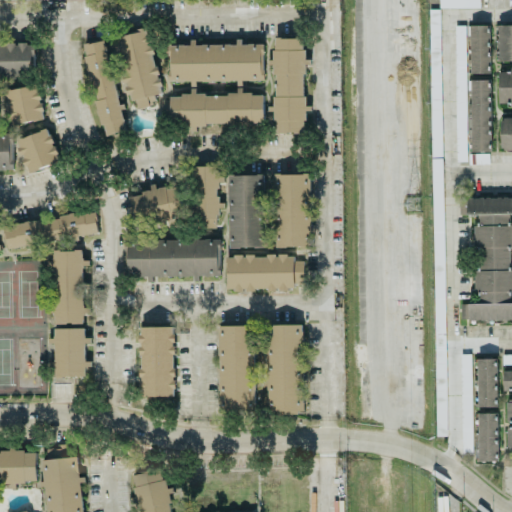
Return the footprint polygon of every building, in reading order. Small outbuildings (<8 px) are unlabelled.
[(478,8),(478,0),(438,0),(439,9),(478,8)] [(429,9),(435,436),(447,436),(441,9),(429,9)] [(511,23),(498,24),(497,59),(511,59),(511,23)] [(456,162),(467,161),(465,25),(454,25),(456,162)] [(490,25),(469,25),(470,74),(491,73),(490,25)] [(146,28),(113,37),(130,101),(135,100),(137,108),(156,103),(154,95),(164,93),(146,28)] [(269,132),(305,133),(305,110),(306,62),(304,61),(304,38),(274,37),(273,59),(274,59),(272,106),(270,106),(269,132)] [(126,131),(122,109),(119,110),(106,40),(85,44),(101,136),(126,131)] [(0,77),(33,77),(33,42),(0,42),(0,77)] [(168,45),(169,82),(193,82),(242,82),(242,80),(263,80),(262,44),(242,44),(242,43),(193,44),(193,45),(168,45)] [(498,103),(511,103),(511,107),(511,69),(499,70),(498,103)] [(492,152),(491,79),(470,80),(472,152),(492,152)] [(5,90),(10,125),(45,119),(39,85),(5,90)] [(263,94),(242,95),(242,93),(193,94),(193,96),(161,97),(162,127),(264,124),(263,94)] [(16,139),(28,173),(60,161),(48,128),(16,139)] [(0,169),(13,170),(13,133),(0,133),(0,169)] [(489,164),(489,154),(469,154),(469,165),(489,164)] [(218,229),(219,203),(217,203),(218,167),(197,166),(195,228),(218,229)] [(311,247),(309,173),(275,174),(277,247),(311,247)] [(229,248),(265,247),(264,174),(227,175),(229,248)] [(132,194),(134,223),(182,219),(180,186),(150,188),(150,193),(132,194)] [(476,304),(461,304),(461,322),(511,322),(511,269),(510,270),(510,247),(511,246),(511,225),(510,226),(510,214),(511,214),(511,197),(459,197),(459,215),(476,215),(476,304)] [(99,235),(96,212),(4,225),(7,247),(99,235)] [(220,240),(127,239),(126,277),(150,277),(199,277),(199,276),(220,276),(220,240)] [(53,250),(54,324),(83,323),(83,310),(84,310),(83,266),(89,266),(89,260),(82,260),(82,250),(53,250)] [(226,256),(227,291),(295,289),(295,282),(303,282),(303,260),(294,261),(294,255),(226,256)] [(266,325),(267,412),(304,411),(302,324),(266,325)] [(255,325),(218,326),(219,414),(255,414),(255,325)] [(173,326),(140,327),(142,401),(176,401),(173,326)] [(54,377),(85,376),(85,367),(90,367),(90,337),(84,337),(84,328),(54,328),(54,338),(53,338),(54,377)] [(471,354),(460,354),(462,454),(472,454),(471,354)] [(511,354),(503,355),(503,365),(511,364),(511,354)] [(497,358),(477,358),(478,407),(498,407),(497,358)] [(511,370),(503,371),(503,391),(511,390),(511,370)] [(499,461),(498,413),(478,413),(478,434),(478,461),(499,461)] [(46,511),(83,511),(80,477),(79,477),(77,455),(72,456),(71,444),(57,445),(57,448),(44,449),(45,459),(41,459),(43,481),(44,481),(46,511)] [(0,451),(0,482),(37,483),(37,452),(0,451)] [(132,476),(140,511),(173,511),(168,488),(167,488),(162,469),(132,476)]
